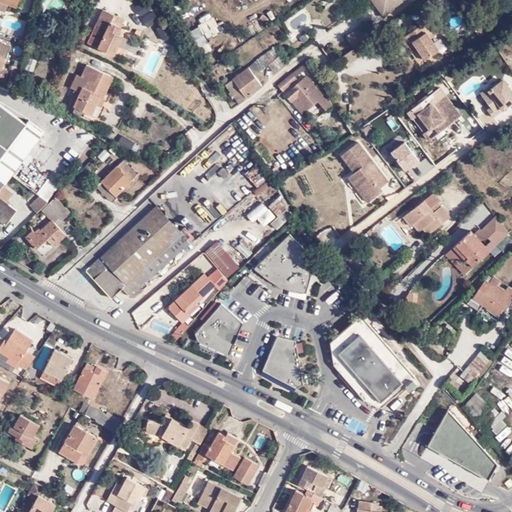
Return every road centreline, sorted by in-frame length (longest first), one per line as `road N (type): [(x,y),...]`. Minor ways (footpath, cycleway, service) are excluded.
road 1 (residential): [(383,460),(440,373),(334,243),(497,120)]
road 2 (secondary): [(305,417),(124,339)]
road 3 (secondary): [(124,339),(298,431)]
road 4 (secondary): [(298,431),(434,511)]
road 5 (secondary): [(124,339),(0,270)]
